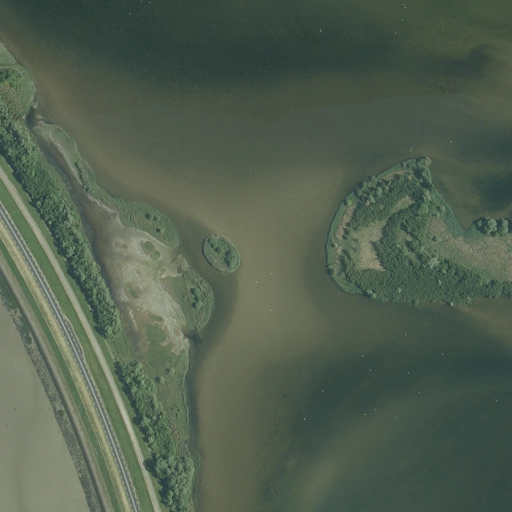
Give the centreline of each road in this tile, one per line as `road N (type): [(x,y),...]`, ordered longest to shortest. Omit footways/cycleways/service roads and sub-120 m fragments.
road 1 (unclassified): [(157,511),(76,306),(0,174)]
road 2 (primary): [(135,511),(76,354),(0,212)]
